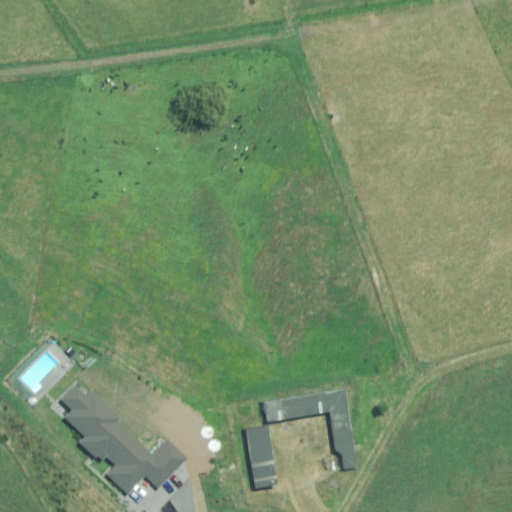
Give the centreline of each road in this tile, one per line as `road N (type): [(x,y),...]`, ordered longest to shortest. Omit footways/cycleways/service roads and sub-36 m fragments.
road 1 (track): [(315,30),(0,73)]
road 2 (track): [(340,511),(417,376),(511,347)]
